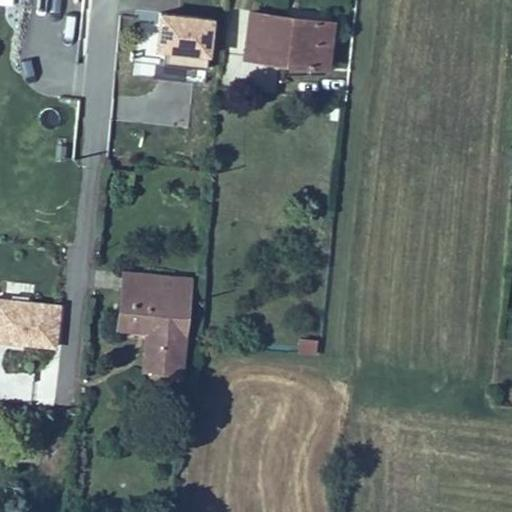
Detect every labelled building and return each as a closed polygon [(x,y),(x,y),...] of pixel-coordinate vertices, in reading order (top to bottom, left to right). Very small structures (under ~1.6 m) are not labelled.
[(208,82),(212,19),(142,15),(138,77),(208,82)] [(244,24),(240,67),(325,74),(329,23),(281,19),(280,27),(244,24)] [(142,370),(178,373),(187,277),(124,271),(119,324),(146,327),(142,370)] [(0,299),(0,347),(59,350),(61,302),(0,299)] [(316,355),(317,340),(298,339),(297,354),(316,355)]
